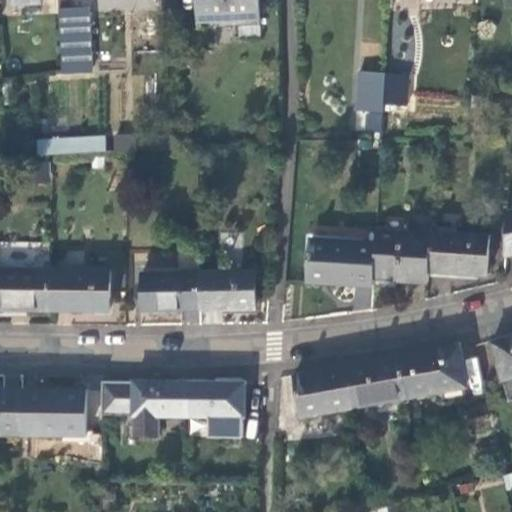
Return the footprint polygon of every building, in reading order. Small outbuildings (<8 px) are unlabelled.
[(198,0),(199,18),(260,16),(259,0),(198,0)] [(494,0),(478,0),(477,18),(493,20),(494,4),(494,0)] [(95,69),(94,5),(65,5),(66,70),(95,69)] [(358,109),(385,111),(386,104),(388,72),(361,70),(358,109)] [(409,73),(388,72),(386,104),(406,105),(409,73)] [(118,134),(119,149),(131,149),(144,148),(143,133),(118,134)] [(40,138),(40,153),(55,152),(108,150),(107,135),(40,138)] [(433,234),(378,230),(377,242),(374,277),(396,279),(396,281),(407,281),(429,283),(430,277),(430,270),(433,234)] [(488,238),(433,232),(433,234),(430,270),(456,272),(485,275),(488,238)] [(335,284),(374,286),(374,277),(377,242),(311,238),(308,283),(335,284)] [(0,307),(20,308),(55,308),(55,267),(0,266),(0,307)] [(113,267),(55,267),(55,308),(80,308),(113,308),(113,267)] [(175,309),(203,309),(202,272),(147,272),(147,309),(175,309)] [(258,272),(202,272),(203,309),(228,309),(258,309),(258,272)] [(511,377),(511,334),(491,341),(503,381),(511,377)] [(466,387),(459,344),(431,348),(401,353),(410,397),(466,387)] [(356,406),(410,397),(401,353),(372,358),(347,363),(356,406)] [(299,416),(356,406),(347,363),(315,369),(292,372),(299,416)] [(509,402),(511,400),(511,377),(503,381),(509,402)] [(135,381),(103,381),(103,415),(135,415),(135,437),(162,437),(162,415),(190,416),(191,381),(161,380),(135,379),(135,381)] [(222,381),(191,381),(190,416),(245,416),(245,381),(222,381)] [(0,430),(24,431),(24,388),(0,387),(0,430)] [(56,388),(24,388),(24,431),(88,432),(88,389),(56,388)] [(207,419),(191,419),(191,434),(207,435),(207,419)]
